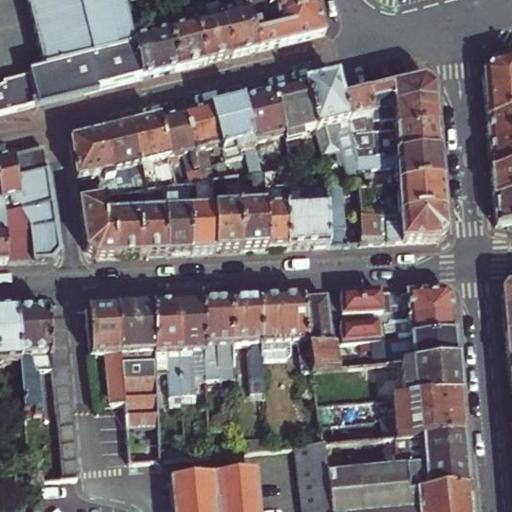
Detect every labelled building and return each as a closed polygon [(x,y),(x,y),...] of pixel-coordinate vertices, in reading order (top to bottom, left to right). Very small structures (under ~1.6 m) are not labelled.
[(25,0),(43,72),(36,86),(41,107),(92,95),(120,88),(141,83),(131,43),(127,29),(120,2),(119,0),(25,0)] [(126,0),(120,2),(127,29),(152,22),(156,37),(131,43),(141,83),(167,76),(180,73),(171,35),(167,18),(159,20),(154,0),(126,0)] [(245,0),(220,6),(233,60),(245,57),(258,54),(251,27),(245,0)] [(245,0),(251,27),(318,11),(315,0),(245,0)] [(233,60),(220,6),(208,9),(211,24),(197,27),(206,67),(222,63),(233,60)] [(318,11),(251,27),(258,54),(299,44),(324,37),(321,23),(318,11)] [(206,67),(197,27),(195,18),(193,12),(181,15),(185,32),(171,35),(180,73),(195,70),(206,67)] [(486,119),(511,113),(511,60),(491,65),(487,71),(482,77),(486,119)] [(304,88),(315,130),(322,161),(341,157),(346,178),(357,177),(355,158),(350,137),(346,121),(342,103),(337,80),(304,88)] [(367,96),(370,110),(435,105),(434,92),(422,83),(401,88),(367,96)] [(0,116),(20,112),(41,107),(36,86),(0,93),(0,116)] [(293,91),(273,96),(283,137),(284,143),(292,141),(291,136),(315,130),(304,88),(293,91)] [(260,99),(242,103),(251,143),(253,150),(254,157),(259,176),(263,176),(267,175),(266,169),(269,164),(263,141),(283,137),(273,96),(260,99)] [(370,110),(367,96),(354,100),(342,103),(346,121),(371,116),(370,110)] [(218,108),(210,111),(219,149),(223,164),(241,160),(238,146),(251,143),(242,103),(233,105),(218,108)] [(372,123),(394,121),(395,133),(438,130),(437,123),(435,105),(370,110),(371,116),(346,121),(350,137),(373,135),(372,123)] [(185,117),(199,171),(210,168),(206,152),(219,149),(210,111),(201,113),(185,117)] [(511,113),(486,119),(487,133),(488,141),(511,135),(511,113)] [(159,123),(170,163),(173,177),(199,172),(199,171),(185,117),(175,119),(159,123)] [(131,130),(147,193),(163,191),(167,190),(166,187),(159,184),(154,167),(170,163),(159,123),(150,125),(131,130)] [(102,137),(112,175),(128,172),(131,188),(126,193),(124,185),(114,187),(117,198),(139,195),(145,194),(147,193),(131,130),(120,133),(102,137)] [(350,137),(355,158),(439,153),(439,145),(438,130),(395,133),(373,135),(350,137)] [(490,163),(490,173),(511,167),(511,135),(488,141),(490,163)] [(112,175),(102,137),(89,140),(69,145),(75,185),(99,179),(101,188),(84,192),(87,202),(104,200),(112,199),(117,198),(114,187),(112,175)] [(47,171),(44,151),(12,159),(15,179),(47,171)] [(357,177),(358,189),(442,183),(441,172),(439,153),(355,158),(357,177)] [(4,161),(0,162),(0,203),(4,217),(21,213),(15,179),(12,159),(4,161)] [(511,167),(490,173),(492,193),(493,200),(511,197),(511,167)] [(47,171),(15,179),(21,213),(4,217),(8,266),(52,264),(61,254),(47,171)] [(264,189),(265,198),(267,252),(277,252),(288,251),(285,191),(275,192),(275,186),(269,180),(269,175),(267,175),(263,176),(264,189)] [(314,189),(285,191),(288,251),(314,250),(328,249),(325,189),(324,177),(313,178),(314,189)] [(228,209),(214,210),(216,255),(231,255),(241,254),(239,199),(238,179),(227,181),(228,209)] [(442,183),(358,189),(362,221),(379,219),(378,204),(390,204),(389,199),(397,198),(399,218),(445,214),(444,203),(442,183)] [(340,249),(346,248),(343,188),(325,189),(328,249),(340,249)] [(142,259),(140,215),(139,201),(139,195),(117,198),(117,205),(116,214),(116,261),(135,260),(142,259)] [(511,197),(493,200),(494,218),(495,227),(505,226),(511,225),(511,197)] [(267,252),(265,198),(239,199),(241,254),(255,253),(267,252)] [(87,202),(78,204),(85,254),(95,262),(103,261),(116,261),(116,214),(112,215),(106,215),(104,200),(87,202)] [(216,255),(214,210),(214,200),(204,201),(204,211),(190,212),(192,257),(206,256),(216,255)] [(190,212),(164,213),(167,258),(179,257),(192,257),(190,212)] [(167,258),(164,213),(140,215),(142,259),(155,259),(167,258)] [(399,218),(379,219),(362,221),(362,248),(394,246),(403,246),(439,244),(447,237),(445,214),(399,218)] [(502,313),(511,312),(511,289),(506,290),(500,295),(501,305),(502,313)] [(391,314),(392,323),(409,321),(453,317),(452,309),(451,298),(444,293),(390,296),(390,298),(391,314)] [(391,314),(390,298),(383,298),(360,300),(361,319),(379,317),(386,317),(386,314),(391,314)] [(260,301),(263,362),(287,361),(293,357),(292,345),(299,345),(302,377),(313,376),(312,374),(309,349),(303,303),(302,299),(282,300),(260,301)] [(361,319),(360,300),(351,300),(336,301),(338,320),(361,319)] [(265,394),(263,362),(260,301),(247,301),(232,302),(233,347),(254,346),(254,351),(249,351),(252,395),(265,394)] [(233,347),(232,302),(220,303),(202,303),(207,379),(207,383),(221,382),(220,370),(235,369),(233,347)] [(303,303),(309,349),(336,347),(337,347),(336,340),(331,340),(325,302),(314,302),(303,303)] [(207,379),(202,303),(191,304),(177,304),(183,400),(195,400),(194,380),(207,379)] [(183,400),(177,304),(167,305),(153,305),(156,356),(169,355),(172,399),(176,399),(177,406),(183,405),(183,400)] [(124,306),(115,307),(125,406),(130,465),(161,463),(158,400),(156,356),(153,305),(141,306),(124,306)] [(109,307),(85,308),(89,359),(105,357),(109,407),(125,406),(115,307),(109,307)] [(45,310),(51,372),(61,479),(76,477),(60,309),(45,310)] [(15,312),(20,365),(26,424),(42,422),(37,373),(51,372),(45,310),(33,311),(15,312)] [(0,373),(1,373),(0,368),(0,367),(20,365),(15,312),(0,313),(0,373)] [(511,312),(502,313),(503,326),(505,339),(511,338),(511,312)] [(386,324),(392,323),(391,314),(386,314),(386,317),(379,317),(380,325),(382,343),(388,343),(387,330),(386,324)] [(409,321),(411,340),(455,337),(454,330),(453,317),(409,321)] [(380,325),(361,327),(362,345),(382,343),(380,325)] [(341,339),(336,340),(337,347),(360,345),(362,345),(361,327),(340,328),(341,339)] [(381,353),(383,367),(399,366),(457,360),(456,352),(455,337),(411,340),(388,343),(382,343),(362,345),(360,345),(361,352),(368,351),(368,354),(381,353)] [(309,349),(312,374),(349,371),(348,359),(337,360),(336,347),(309,349)] [(158,400),(172,399),(169,355),(156,356),(158,400)] [(457,360),(399,366),(401,395),(413,394),(413,402),(460,397),(459,383),(457,360)] [(460,397),(413,402),(386,404),(387,416),(377,416),(378,424),(462,417),(461,409),(460,397)] [(130,465),(125,406),(109,407),(94,408),(98,452),(109,459),(130,465)] [(388,432),(389,443),(464,436),(463,429),(462,417),(378,424),(379,433),(388,432)] [(308,450),(322,449),(321,435),(306,436),(308,450)] [(464,436),(389,443),(322,449),(326,476),(404,469),(407,495),(469,490),(467,475),(464,436)] [(302,511),(330,511),(326,476),(322,449),(308,450),(294,451),(302,511)] [(470,511),(469,490),(407,495),(404,469),(326,476),(330,511),(470,511)] [(258,511),(254,474),(168,482),(171,511),(258,511)]
